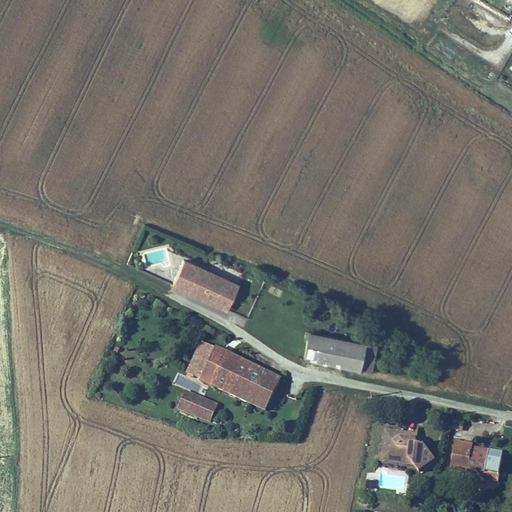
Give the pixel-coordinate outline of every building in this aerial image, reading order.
[(224,310),(237,282),(183,258),(170,285),(224,310)] [(363,340),(305,330),(301,358),(359,367),(363,340)] [(376,342),(363,340),(359,367),(371,370),(376,342)] [(214,349),(200,342),(184,375),(264,413),(281,378),(215,347),(214,349)] [(217,404),(185,391),(177,410),(210,423),(217,404)] [(465,419),(453,416),(450,429),(462,432),(465,419)] [(385,428),(383,442),(394,457),(408,458),(415,466),(420,472),(435,461),(422,446),(415,446),(411,436),(399,435),(400,430),(393,429),(385,428)] [(416,432),(400,430),(399,435),(411,436),(415,446),(416,432)] [(451,469),(466,472),(467,468),(500,474),(503,454),(470,448),(471,444),(464,442),(456,441),(451,469)] [(394,457),(383,442),(380,461),(415,466),(408,458),(394,457)] [(466,472),(465,478),(498,483),(500,474),(467,468),(466,472)]
